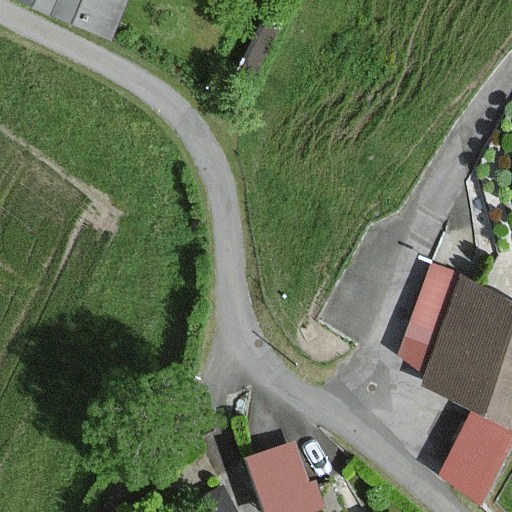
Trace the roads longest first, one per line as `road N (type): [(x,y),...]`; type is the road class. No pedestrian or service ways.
road 1 (unclassified): [(450,511),(385,451),(253,357),(234,326),(224,211),(210,157),(181,112),(0,7)]
road 2 (track): [(116,511),(253,357)]
